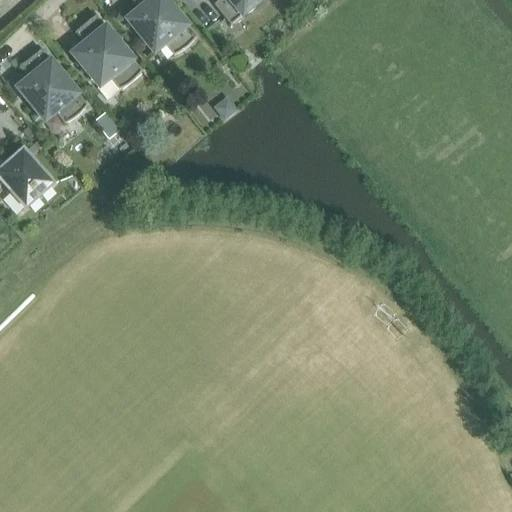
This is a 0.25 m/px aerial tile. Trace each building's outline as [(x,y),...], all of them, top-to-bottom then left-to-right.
[(196,39),(171,8),(169,4),(165,0),(164,0),(130,0),(130,1),(140,13),(128,23),(154,55),(164,47),(173,58),(182,53),(190,46),(196,39)] [(255,7),(264,0),(222,0),(213,7),(230,28),(245,16),(250,14),(253,10),(255,7)] [(141,74),(116,43),(114,38),(111,35),(108,33),(96,18),(75,35),(85,47),(73,57),(99,89),(109,81),(118,92),(119,92),(128,87),(136,80),(141,74)] [(87,108),(61,77),(60,73),(56,69),(53,67),(41,52),(20,69),(30,81),(19,91),(45,123),(55,115),(64,126),(64,127),(73,121),(81,114),(87,108)] [(106,116),(94,125),(108,143),(120,134),(106,116)] [(52,186),(23,153),(6,168),(0,160),(0,188),(3,185),(25,210),(52,186)]
